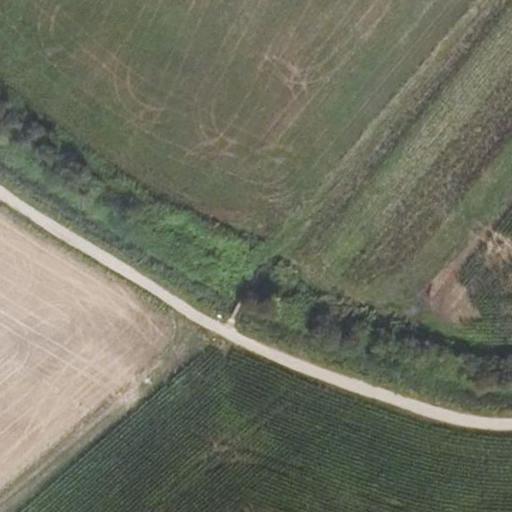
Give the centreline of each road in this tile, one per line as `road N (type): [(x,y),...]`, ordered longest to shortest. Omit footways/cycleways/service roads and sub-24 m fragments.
road 1 (track): [(511,424),(410,408),(222,328),(0,188)]
road 2 (track): [(7,511),(235,317)]
